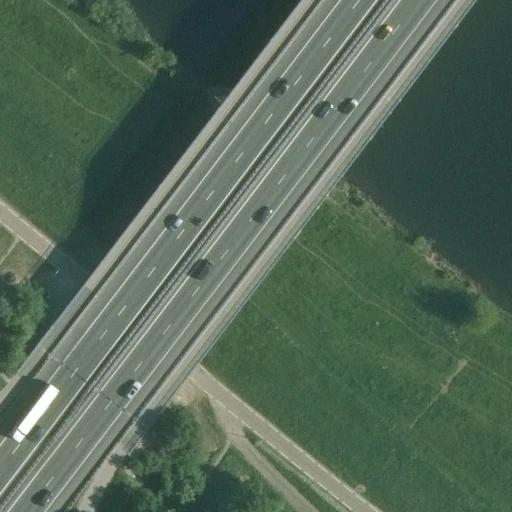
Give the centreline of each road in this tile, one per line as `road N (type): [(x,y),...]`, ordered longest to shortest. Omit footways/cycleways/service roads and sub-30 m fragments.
road 1 (motorway): [(28,511),(415,0)]
road 2 (unclassified): [(85,511),(131,434),(457,0)]
road 3 (motorway): [(354,0),(0,468)]
road 4 (unclassified): [(305,0),(0,400)]
road 5 (unclassified): [(370,511),(0,213)]
